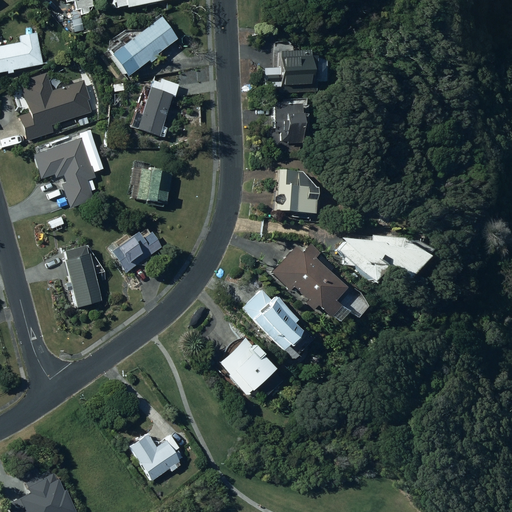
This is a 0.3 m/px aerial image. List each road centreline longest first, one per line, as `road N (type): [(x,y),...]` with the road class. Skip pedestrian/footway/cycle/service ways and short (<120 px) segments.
road 1 (residential): [(58,390),(160,317),(217,242),(231,179),(223,0)]
road 2 (residential): [(58,390),(36,354),(0,223)]
